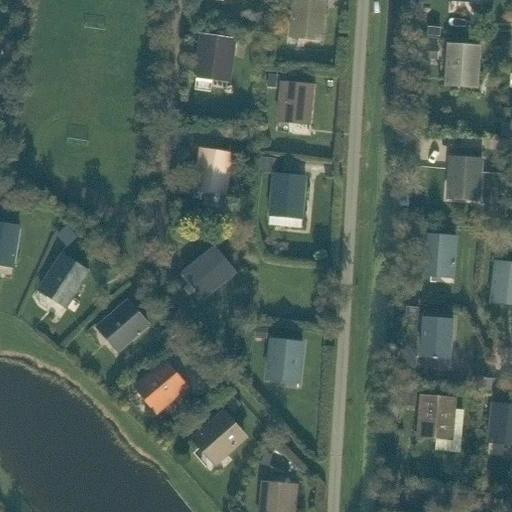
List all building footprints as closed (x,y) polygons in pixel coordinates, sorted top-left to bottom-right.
[(305,0),(295,0),(295,9),(293,9),(290,38),(300,39),(301,30),(322,32),(325,3),(305,0)] [(439,37),(440,30),(429,29),(428,36),(439,37)] [(213,39),(213,40),(204,39),(202,47),(201,47),(197,76),(228,81),(234,42),(213,39)] [(435,59),(435,47),(425,47),(424,59),(435,59)] [(477,78),(480,49),(459,47),(459,48),(450,48),(449,56),(448,56),(446,85),(456,86),(457,76),(477,78)] [(310,116),(313,87),(293,85),(293,86),(283,85),(282,93),(281,93),(279,123),(289,123),(290,114),(310,116)] [(231,138),(232,128),(208,125),(207,136),(231,138)] [(258,137),(258,129),(246,128),(246,136),(258,137)] [(211,153),(211,154),(202,152),(200,161),(199,160),(195,190),(225,194),(232,156),(211,153)] [(271,169),(272,160),(262,159),(261,169),(271,169)] [(480,191),(482,162),(461,160),(461,161),(452,161),(451,169),(450,169),(448,198),(458,199),(459,190),(480,191)] [(301,219),(305,179),(285,178),(285,179),(275,178),(274,186),(273,186),(271,215),(301,219)] [(408,207),(409,197),(401,197),(400,206),(408,207)] [(0,225),(0,264),(13,267),(19,229),(0,225)] [(423,233),(424,226),(413,225),(412,232),(423,233)] [(453,268),(456,239),(435,237),(435,238),(426,238),(425,246),(424,246),(421,275),(432,276),(432,267),(453,268)] [(222,258),(221,258),(215,251),(208,256),(208,255),(185,274),(204,298),(235,273),(222,258)] [(71,262),(71,263),(63,258),(58,265),(57,264),(41,289),(49,294),(48,296),(66,308),(75,294),(88,273),(71,262)] [(511,265),(506,265),(506,266),(497,265),(496,273),(495,273),(492,302),(511,304),(511,265)] [(135,311),(134,312),(128,304),(121,310),(120,309),(98,328),(118,352),(148,326),(135,311)] [(418,320),(419,308),(409,307),(408,319),(418,320)] [(423,320),(421,358),(431,358),(434,358),(434,359),(437,360),(437,359),(451,360),(454,320),(424,318),(423,320)] [(169,341),(174,336),(167,328),(162,332),(169,341)] [(176,355),(185,347),(180,341),(170,348),(176,355)] [(282,342),(282,343),(273,342),(272,351),(271,350),(268,380),(278,381),(279,371),(299,374),(303,344),(282,342)] [(164,406),(186,387),(166,363),(136,389),(143,396),(150,390),(164,406)] [(477,377),(475,389),(482,390),(483,378),(477,377)] [(492,393),(493,383),(483,382),(482,391),(492,393)] [(413,397),(414,390),(403,389),(402,396),(413,397)] [(235,412),(240,407),(233,399),(228,403),(235,412)] [(454,401),(434,399),(434,400),(424,399),(424,408),(423,407),(420,437),(451,440),(451,430),(454,401)] [(511,406),(504,406),(504,407),(495,406),(494,414),(493,414),(490,443),(500,444),(501,435),(511,436),(511,406)] [(231,423),(230,424),(224,416),(218,422),(217,421),(195,440),(215,464),(245,439),(231,423)] [(275,486),(276,478),(267,477),(266,486),(265,486),(265,495),(264,495),(262,511),(293,511),(295,488),(275,486)]
